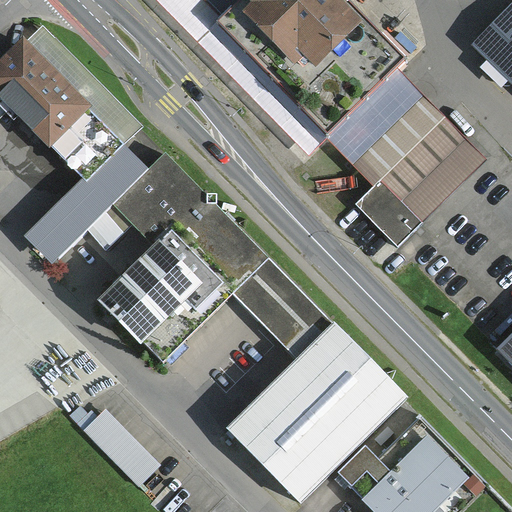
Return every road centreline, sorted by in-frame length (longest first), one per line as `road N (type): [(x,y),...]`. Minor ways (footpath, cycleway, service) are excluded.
road 1 (primary): [(79,0),(511,439)]
road 2 (residential): [(0,244),(266,511)]
